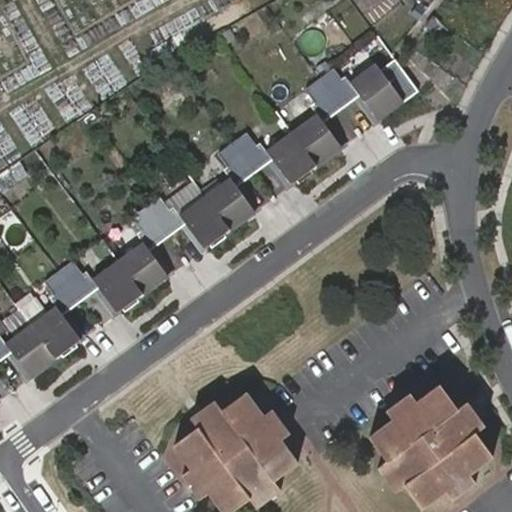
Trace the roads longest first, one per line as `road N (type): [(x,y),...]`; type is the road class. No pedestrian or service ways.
road 1 (residential): [(460,165),(390,172),(0,462)]
road 2 (residential): [(511,367),(478,285),(462,221),(460,165)]
